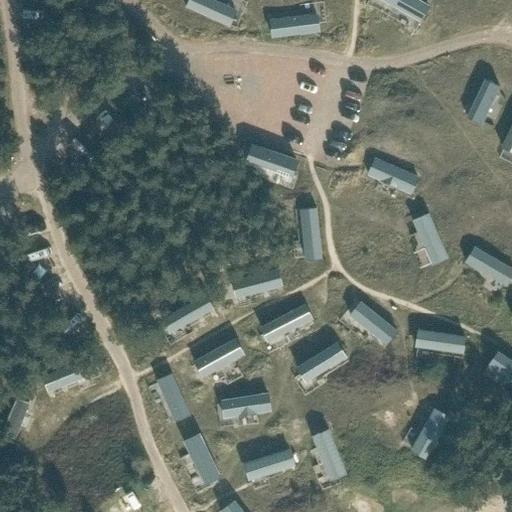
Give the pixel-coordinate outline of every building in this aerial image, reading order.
[(213,0),(185,0),(183,6),(228,27),(236,10),(213,0)] [(418,0),(380,0),(419,21),(428,5),(418,0)] [(316,14),(268,19),(270,37),(318,31),(316,14)] [(482,79),(465,116),(480,125),(498,85),(482,79)] [(511,120),(499,147),(511,153),(511,120)] [(283,152),(250,141),(244,158),(292,175),(293,173),(298,158),(283,152)] [(418,176),(374,157),(366,175),(410,195),(418,176)] [(317,205),(299,208),(304,258),(322,257),(317,205)] [(428,211),(411,218),(430,264),(448,256),(428,211)] [(511,267),(474,245),(465,260),(507,284),(511,275),(511,267)] [(230,279),(235,297),(282,284),(277,266),(230,279)] [(204,292),(157,318),(164,334),(213,306),(204,292)] [(359,299),(348,313),(387,342),(397,329),(359,299)] [(305,302),(258,325),(266,341),(312,317),(305,302)] [(465,334),(416,328),(414,346),(463,352),(465,334)] [(235,336),(192,358),(202,376),(243,352),(235,336)] [(346,356),(337,340),(295,365),(305,382),(346,356)] [(511,358),(497,348),(487,363),(511,379),(511,358)] [(87,357),(40,374),(47,390),(95,372),(87,357)] [(171,371),(155,378),(173,421),(190,414),(171,371)] [(267,391),(220,399),(223,418),(270,409),(267,391)] [(0,429),(14,437),(29,403),(14,396),(0,428),(0,429)] [(449,415),(434,406),(410,448),(426,457),(449,415)] [(329,429),(311,434),(329,480),(346,474),(329,429)] [(199,431),(181,439),(204,484),(220,475),(199,431)] [(288,447),(242,462),(248,479),(295,465),(288,447)] [(243,511),(233,498),(218,509),(220,511),(243,511)]
